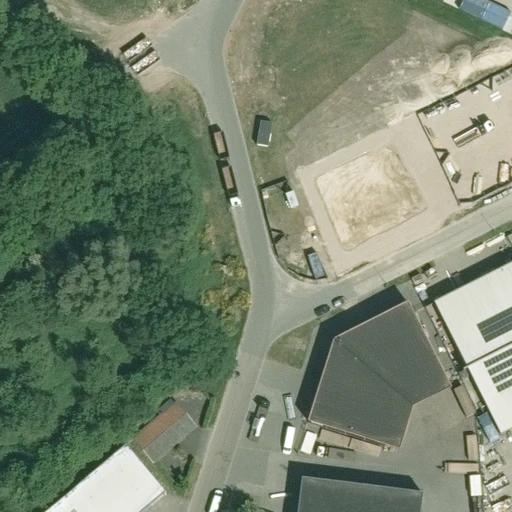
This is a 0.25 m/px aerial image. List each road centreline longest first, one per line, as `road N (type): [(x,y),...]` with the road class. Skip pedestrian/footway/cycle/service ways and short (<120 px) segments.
road 1 (unclassified): [(272,326),(202,46),(226,0)]
road 2 (unclassified): [(272,326),(511,208)]
road 3 (unclassified): [(204,511),(258,336),(272,326)]
